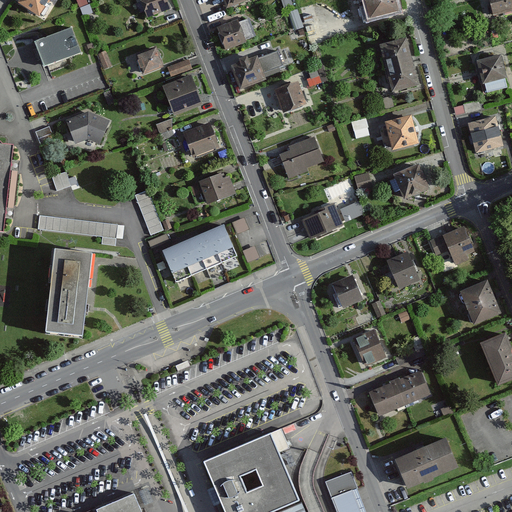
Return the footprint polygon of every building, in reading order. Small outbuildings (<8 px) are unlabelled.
[(19,0),(18,2),(38,15),(48,0),(19,0)] [(85,0),(76,0),(80,9),(88,6),(85,0)] [(165,0),(140,0),(147,17),(169,8),(165,0)] [(393,0),(365,0),(370,18),(396,11),(393,0)] [(511,3),(511,0),(489,0),(493,15),(511,9),(511,3)] [(312,4),(300,8),(310,44),(322,41),(312,4)] [(88,6),(80,9),(83,18),(85,17),(93,14),(90,7),(90,5),(88,6)] [(292,9),(296,27),(304,25),(300,8),(292,9)] [(237,20),(217,28),(225,50),(246,42),(245,40),(253,37),(247,19),(238,23),(237,20)] [(44,42),(35,46),(38,54),(44,70),(81,55),(71,31),(44,42)] [(406,39),(380,45),(386,67),(411,61),(406,39)] [(155,47),(136,54),(143,74),(163,67),(155,47)] [(240,63),(231,66),(240,89),(265,80),(264,77),(281,71),(279,67),(282,66),(277,52),(257,59),(256,57),(247,60),(246,58),(239,60),(240,63)] [(500,55),(477,61),(483,83),(485,83),(487,92),(506,87),(504,78),(506,77),(500,55)] [(188,60),(168,67),(171,76),(191,69),(188,60)] [(411,61),(386,67),(391,91),(417,85),(411,61)] [(308,78),(310,84),(327,80),(325,74),(308,78)] [(191,76),(163,87),(174,115),(202,104),(191,76)] [(297,83),(275,91),(283,112),(305,104),(297,83)] [(468,102),(463,104),(455,106),(454,107),(456,115),(465,112),(465,113),(485,108),(484,107),(482,99),(472,101),(468,102)] [(110,122),(87,113),(66,121),(74,143),(86,139),(101,145),(110,122)] [(411,115),(385,122),(392,149),(418,143),(411,115)] [(495,116),(468,123),(476,153),(503,146),(495,116)] [(161,132),(175,126),(171,118),(158,123),(161,132)] [(364,119),(352,122),(356,138),(369,135),(364,119)] [(184,134),(192,157),(218,147),(209,124),(184,134)] [(35,131),(41,145),(54,140),(48,126),(35,131)] [(290,151),(280,155),(282,159),(288,175),(323,161),(314,137),(289,146),(290,151)] [(0,190),(8,191),(12,146),(0,145),(0,190)] [(418,165),(394,175),(404,198),(428,188),(418,165)] [(65,171),(52,176),(56,190),(70,186),(65,171)] [(367,173),(355,177),(359,190),(371,187),(370,183),(367,173)] [(220,174),(199,182),(207,203),(235,193),(228,176),(222,179),(220,174)] [(147,190),(134,195),(150,235),(163,230),(147,190)] [(365,213),(360,199),(336,210),(340,217),(343,216),(346,221),(365,213)] [(316,215),(302,221),(308,233),(310,237),(310,238),(342,224),(340,217),(336,210),(333,203),(314,212),(316,215)] [(39,215),(38,229),(102,237),(115,239),(117,225),(39,215)] [(245,218),(232,223),(237,235),(250,229),(245,218)] [(225,226),(210,232),(223,263),(237,257),(238,257),(225,226)] [(466,255),(474,251),(463,226),(454,230),(438,237),(430,241),(436,254),(449,249),(455,264),(457,264),(468,259),(466,255)] [(210,232),(194,239),(207,270),(223,263),(210,232)] [(166,234),(148,241),(151,248),(169,241),(166,234)] [(114,245),(115,239),(102,237),(102,238),(101,244),(114,245)] [(194,239),(178,246),(191,276),(192,276),(207,270),(194,239)] [(178,246),(164,252),(174,275),(177,282),(191,276),(178,246)] [(255,246),(242,251),(247,263),(260,258),(255,246)] [(91,254),(56,250),(51,290),(86,294),(90,258),(91,257),(91,254)] [(419,279),(407,252),(391,259),(387,261),(392,271),(399,288),(419,279)] [(333,284),(344,307),(362,299),(351,275),(333,284)] [(460,293),(474,324),(500,313),(486,281),(460,293)] [(84,308),(86,294),(51,290),(46,331),(81,335),(84,315),(84,308)] [(376,302),(372,304),(378,317),(385,314),(379,301),(376,302)] [(374,330),(353,339),(365,365),(385,357),(374,330)] [(505,332),(481,343),(498,384),(511,378),(511,349),(509,342),(506,336),(505,332)] [(423,347),(396,357),(398,362),(399,365),(426,354),(423,347)] [(399,377),(394,379),(404,405),(430,394),(420,370),(399,379),(399,377)] [(370,392),(379,415),(404,405),(394,379),(389,381),(390,383),(370,392)] [(271,433),(203,463),(223,511),(274,511),(300,501),(271,433)] [(407,488),(457,466),(445,437),(395,459),(407,488)] [(366,511),(350,472),(325,482),(336,511),(366,511)] [(142,511),(133,490),(81,511),(142,511)]
